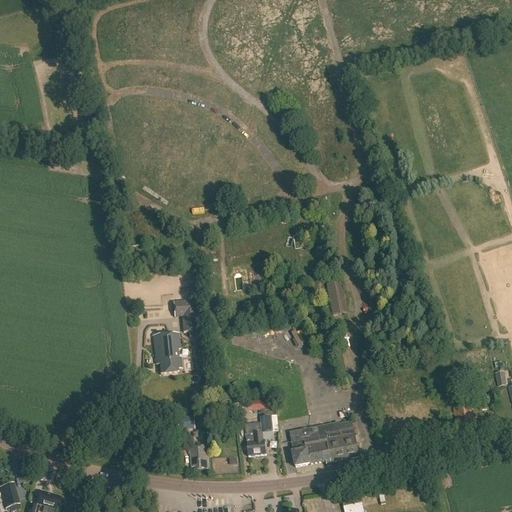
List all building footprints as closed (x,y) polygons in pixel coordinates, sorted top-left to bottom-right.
[(127,247),(128,265),(170,259),(168,242),(127,247)] [(251,285),(252,294),(265,293),(264,270),(248,272),(248,285),(251,285)] [(341,278),(325,281),(332,316),(347,314),(341,278)] [(175,319),(182,318),(183,333),(199,332),(196,301),(174,303),(175,319)] [(154,338),(157,365),(160,364),(161,376),(179,374),(178,368),(183,367),(180,336),(154,338)] [(495,374),(497,388),(506,386),(503,373),(495,374)] [(488,408),(495,407),(494,395),(478,397),(480,411),(488,410),(488,408)] [(263,418),(265,434),(273,433),(271,417),(274,417),(272,401),(243,404),(244,412),(260,410),(261,419),(263,418)] [(454,409),(458,437),(472,435),(472,431),(476,430),(475,422),(472,423),(472,417),(474,417),(472,407),(454,409)] [(178,419),(179,432),(194,431),(193,418),(178,419)] [(293,454),(295,468),(326,463),(327,467),(331,466),(331,464),(359,458),(353,423),(335,426),(335,425),(291,433),(294,453),(293,454)] [(265,442),(263,442),(263,434),(247,436),(247,444),(249,458),(267,456),(265,442)] [(209,471),(207,447),(190,449),(192,469),(195,469),(196,472),(209,471)] [(0,487),(0,492),(4,509),(19,505),(13,484),(0,487)] [(37,506),(56,511),(60,498),(40,493),(37,506)] [(343,511),(363,511),(361,498),(342,502),(343,508),(343,511)]
